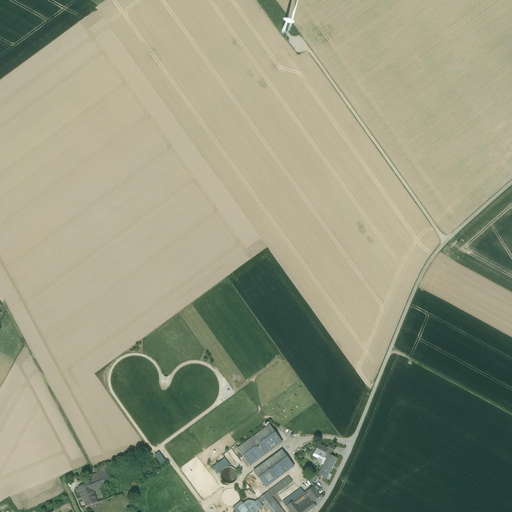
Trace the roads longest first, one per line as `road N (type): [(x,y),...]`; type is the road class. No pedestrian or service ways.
road 1 (track): [(314,511),(335,483),(423,268),(511,182)]
road 2 (track): [(446,242),(290,32)]
road 3 (track): [(390,350),(511,417)]
